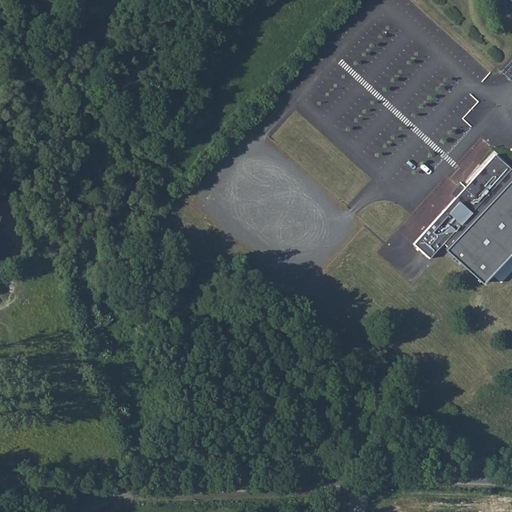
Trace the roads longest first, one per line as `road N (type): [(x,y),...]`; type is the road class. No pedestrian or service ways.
road 1 (unclassified): [(511,482),(127,492),(87,511)]
road 2 (track): [(127,492),(0,483)]
